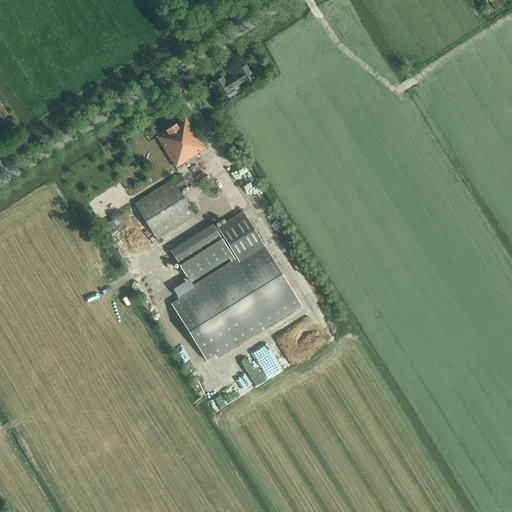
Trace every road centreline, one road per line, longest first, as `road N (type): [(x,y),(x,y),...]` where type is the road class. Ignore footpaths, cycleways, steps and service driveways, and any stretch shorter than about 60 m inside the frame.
road 1 (tertiary): [(0,180),(289,0)]
road 2 (unclassified): [(308,0),(337,45),(397,92),(511,15)]
